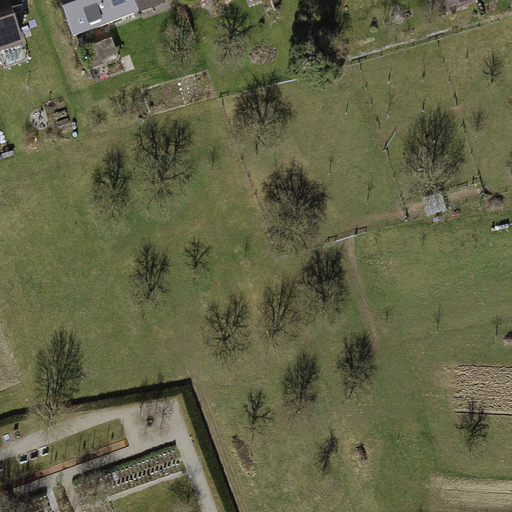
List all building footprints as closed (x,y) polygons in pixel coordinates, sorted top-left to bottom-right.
[(0,0),(0,53),(32,42),(27,26),(36,23),(28,0),(0,0)] [(66,0),(79,34),(171,1),(170,0),(66,0)] [(449,0),(454,11),(480,2),(478,0),(449,0)] [(118,40),(88,46),(92,64),(121,58),(118,40)] [(446,195),(424,200),(428,217),(450,212),(446,195)]
